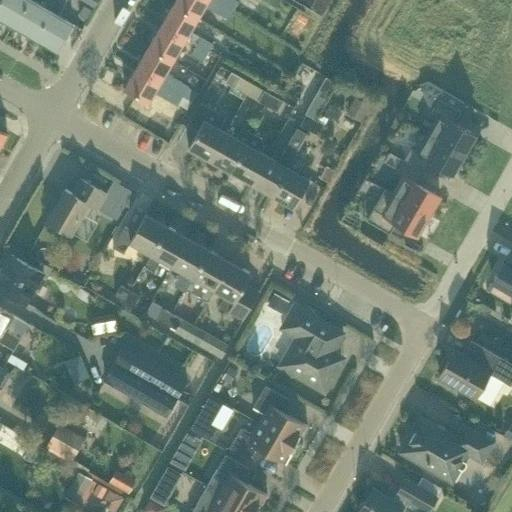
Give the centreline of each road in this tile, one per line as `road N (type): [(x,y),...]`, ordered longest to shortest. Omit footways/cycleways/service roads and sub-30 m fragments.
road 1 (residential): [(426,324),(55,116)]
road 2 (residential): [(426,324),(318,511)]
road 3 (residential): [(511,175),(426,324)]
road 4 (residential): [(55,116),(125,0)]
